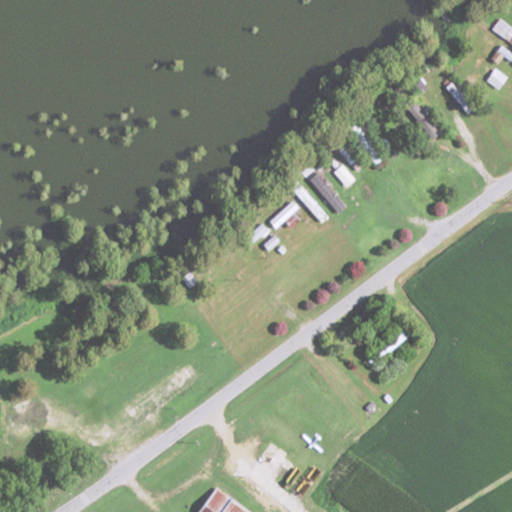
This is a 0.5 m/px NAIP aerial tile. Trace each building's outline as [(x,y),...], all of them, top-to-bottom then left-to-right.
[(486,28),(511,50),(511,31),(496,17),(486,28)] [(397,106),(429,139),(438,130),(405,97),(397,106)] [(210,271),(231,298),(246,285),(225,259),(210,271)] [(402,336),(394,326),(357,357),(366,367),(402,336)] [(117,408),(129,424),(191,379),(180,363),(117,408)] [(46,410),(35,390),(10,403),(21,423),(46,410)] [(242,511),(208,486),(189,511),(242,511)]
